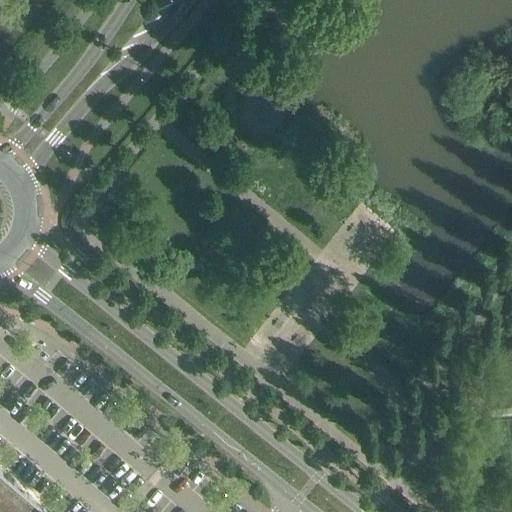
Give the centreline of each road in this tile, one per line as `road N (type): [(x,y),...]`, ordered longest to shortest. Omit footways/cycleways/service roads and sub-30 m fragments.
road 1 (tertiary): [(363,511),(66,270),(22,218)]
road 2 (tertiary): [(0,268),(45,295),(312,511)]
road 3 (secondary): [(21,198),(32,168),(85,103),(188,0)]
road 4 (secondary): [(129,0),(91,57),(0,154)]
